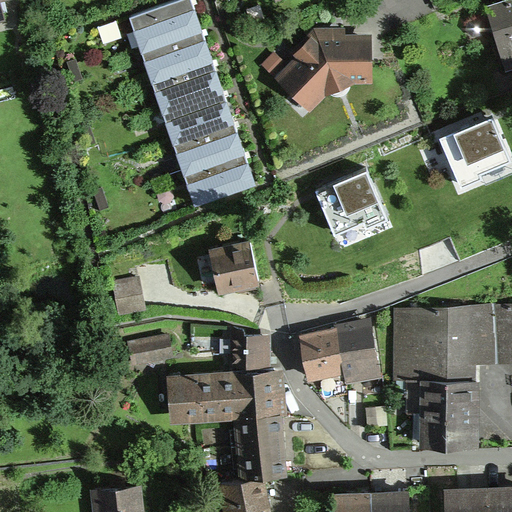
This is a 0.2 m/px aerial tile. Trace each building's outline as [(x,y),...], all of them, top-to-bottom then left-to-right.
[(190,0),(185,0),(130,19),(194,206),(253,185),(190,0)] [(511,0),(508,0),(486,7),(504,67),(511,64),(511,0)] [(349,81),(371,81),(371,34),(346,34),(344,28),(314,29),(310,36),(292,55),(298,58),(278,80),(310,110),(328,91),(349,81)] [(284,63),(273,53),(262,65),(273,75),(284,63)] [(248,241),(210,248),(218,292),(256,285),(248,241)] [(133,279),(113,282),(115,294),(135,290),(133,279)] [(511,363),(511,304),(494,305),(498,363),(511,363)] [(419,446),(477,445),(474,307),(394,309),(395,379),(407,390),(407,412),(419,412),(419,446)] [(367,321),(333,328),(342,372),(344,384),(378,378),(367,321)] [(245,328),(230,328),(230,366),(269,367),(269,336),(244,336),(245,328)] [(333,328),(300,334),(308,378),(342,372),(333,328)] [(167,335),(129,343),(134,365),(172,356),(167,335)] [(277,370),(168,379),(172,421),(229,417),(280,412),(277,370)] [(280,412),(229,417),(231,446),(283,441),(280,412)] [(17,432),(3,434),(4,442),(18,440),(17,432)] [(283,441),(231,446),(235,478),(286,474),(283,441)] [(269,511),(261,477),(218,487),(224,511),(269,511)] [(140,511),(138,486),(90,490),(92,511),(140,511)] [(511,511),(511,486),(486,488),(487,511),(511,511)] [(487,511),(486,488),(445,491),(445,511),(487,511)] [(407,511),(407,493),(371,494),(371,511),(407,511)] [(371,511),(371,494),(335,495),(335,511),(371,511)]
